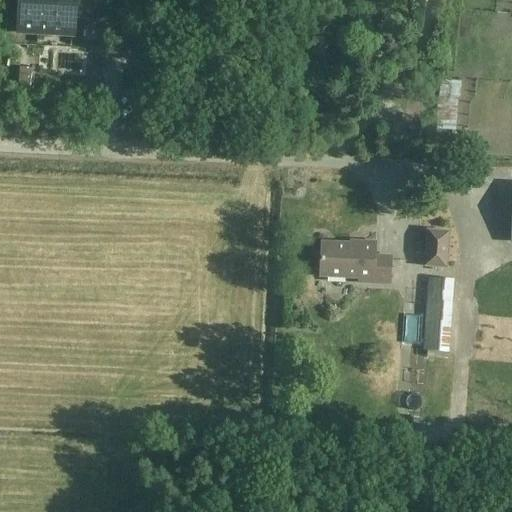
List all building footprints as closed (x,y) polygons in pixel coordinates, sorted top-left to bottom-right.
[(100,18),(101,0),(19,0),(17,33),(74,36),(75,17),(100,18)] [(501,0),(474,0),(476,16),(502,15),(501,0)] [(423,267),(444,268),(447,232),(425,231),(423,267)] [(386,285),(388,257),(372,256),(373,243),(357,242),(357,244),(319,241),(317,276),(355,279),(355,283),(386,285)] [(427,278),(422,351),(448,353),(453,280),(427,278)]
